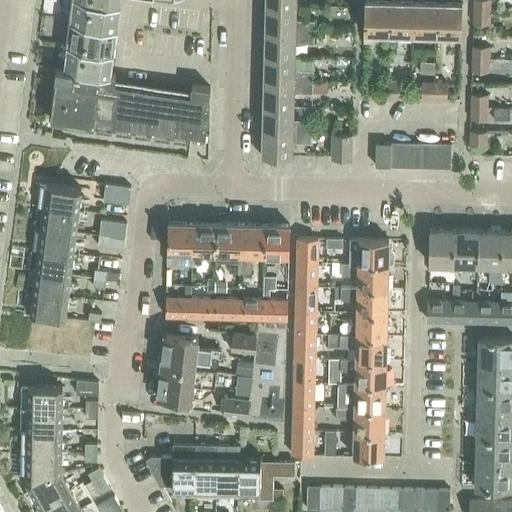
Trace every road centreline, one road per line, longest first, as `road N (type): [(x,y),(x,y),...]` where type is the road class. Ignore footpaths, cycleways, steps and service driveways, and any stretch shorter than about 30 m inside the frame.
road 1 (residential): [(140,511),(118,461),(122,373),(151,213),(170,190),(234,189)]
road 2 (residential): [(318,470),(411,472),(412,193)]
road 3 (residential): [(234,189),(239,0)]
road 4 (residential): [(357,192),(359,109),(456,109)]
road 5 (residential): [(234,189),(357,192)]
